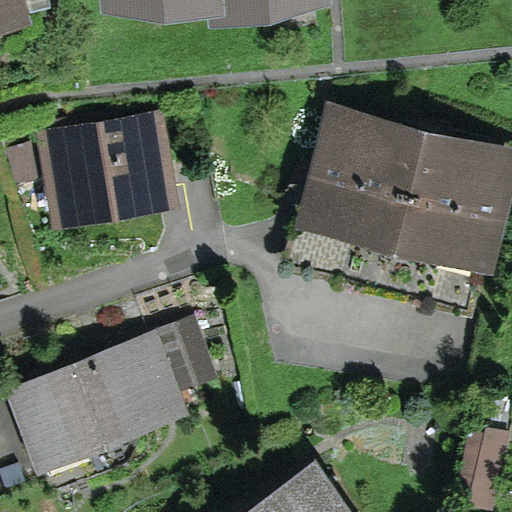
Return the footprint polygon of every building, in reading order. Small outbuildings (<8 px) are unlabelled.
[(52,123),(66,203),(159,187),(147,122),(106,130),(103,114),(52,123)] [(474,304),(488,249),(481,247),(503,158),(337,117),(315,208),(356,218),(343,272),(474,304)] [(14,388),(41,457),(153,416),(136,369),(162,360),(153,336),(14,388)] [(468,422),(472,491),(502,489),(497,421),(468,422)] [(340,511),(313,471),(252,511),(340,511)]
